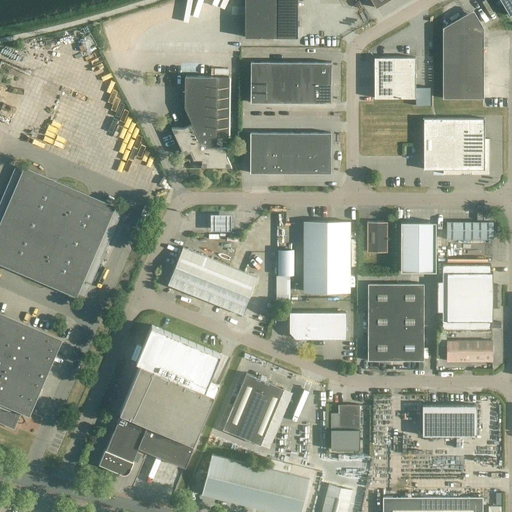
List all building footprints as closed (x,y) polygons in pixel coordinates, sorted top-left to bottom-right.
[(245,0),(245,37),(276,37),(276,0),(245,0)] [(511,0),(500,0),(509,15),(511,13),(511,0)] [(483,98),(483,27),(477,16),(466,14),(442,27),(442,98),(483,98)] [(374,62),(374,98),(415,98),(415,57),(379,57),(379,62),(374,62)] [(250,102),(331,103),(331,62),(250,62),(250,102)] [(201,164),(201,167),(232,167),(226,156),(227,147),(223,147),(223,138),(227,138),(228,77),(185,76),(185,107),(192,123),(183,128),(171,127),(184,155),(187,161),(189,160),(190,163),(201,164)] [(443,169),(443,174),(489,174),(489,138),(484,138),(484,118),(424,118),(424,169),(443,169)] [(0,126),(6,128),(8,121),(2,120),(0,125),(0,126)] [(250,173),(330,173),(331,132),(250,132),(250,173)] [(0,205),(0,259),(84,296),(120,212),(17,167),(0,205)] [(233,214),(213,214),(213,222),(213,231),(233,231),(233,222),(233,214)] [(306,222),(306,291),(305,291),(348,292),(348,291),(347,291),(347,222),(348,222),(348,221),(305,221),(305,222),(306,222)] [(367,251),(387,252),(387,221),(367,221),(367,251)] [(400,221),(400,272),(436,272),(436,221),(400,221)] [(446,239),(492,239),(493,222),(446,222),(446,239)] [(205,256),(183,247),(168,284),(190,293),(217,304),(242,314),(257,277),(232,267),(205,256)] [(490,320),(492,320),(492,272),(490,272),(490,264),(446,264),(446,329),(490,329),(490,320)] [(396,283),(368,283),(368,309),(368,334),(367,360),(395,360),(423,360),(423,334),(423,309),(424,283),(396,283)] [(289,332),(295,339),(346,339),(346,312),(289,312),(289,332)] [(0,422),(9,427),(16,412),(12,410),(14,407),(23,411),(53,342),(0,319),(0,422)] [(136,362),(140,364),(120,413),(121,413),(106,449),(105,449),(98,464),(121,473),(122,473),(123,474),(124,474),(125,474),(125,473),(126,473),(127,473),(128,472),(129,471),(130,470),(133,461),(132,461),(138,447),(185,466),(195,444),(194,443),(214,394),(215,395),(219,385),(209,381),(220,354),(151,325),(136,362)] [(451,340),(451,361),(492,361),(492,340),(451,340)] [(223,429),(260,444),(284,388),(246,373),(223,429)] [(338,404),(338,420),(331,420),(331,449),(359,449),(359,429),(359,404),(338,404)] [(476,405),(422,405),(422,435),(476,435),(476,405)] [(233,459),(212,454),(202,493),(222,499),(242,504),(263,509),(276,511),(300,511),(309,479),(290,474),(273,469),(252,464),(233,459)] [(321,511),(346,511),(352,489),(328,483),(321,511)] [(482,511),(482,497),(383,497),(382,511),(482,511)]
